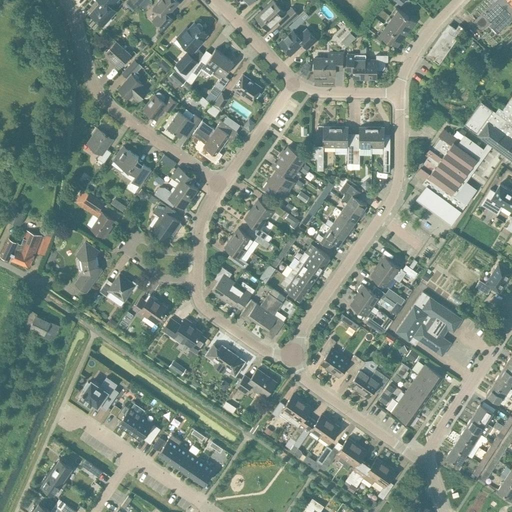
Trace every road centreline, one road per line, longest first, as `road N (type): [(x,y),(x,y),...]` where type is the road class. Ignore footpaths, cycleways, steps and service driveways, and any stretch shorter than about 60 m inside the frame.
road 1 (residential): [(293,355),(307,320),(394,198),(399,93)]
road 2 (residential): [(220,185),(113,111),(90,85),(63,0)]
road 3 (residential): [(58,408),(208,511)]
road 4 (residential): [(424,458),(300,374),(293,355)]
road 5 (residential): [(424,458),(511,320)]
road 6 (residential): [(198,252),(162,251),(145,240),(132,248),(162,278),(197,281)]
road 7 (residential): [(293,355),(265,352),(207,313),(197,281)]
road 8 (residential): [(220,185),(295,84)]
